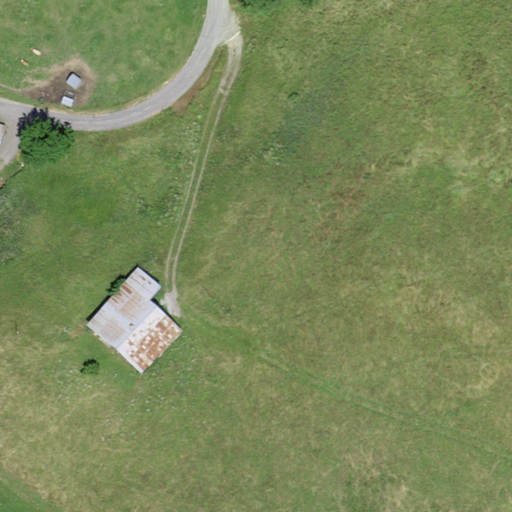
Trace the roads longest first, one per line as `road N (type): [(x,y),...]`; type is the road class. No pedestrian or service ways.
road 1 (track): [(218,9),(235,62),(172,276),(177,304),(197,327)]
road 2 (unclassified): [(0,106),(81,122),(147,109),(203,54),(218,0)]
